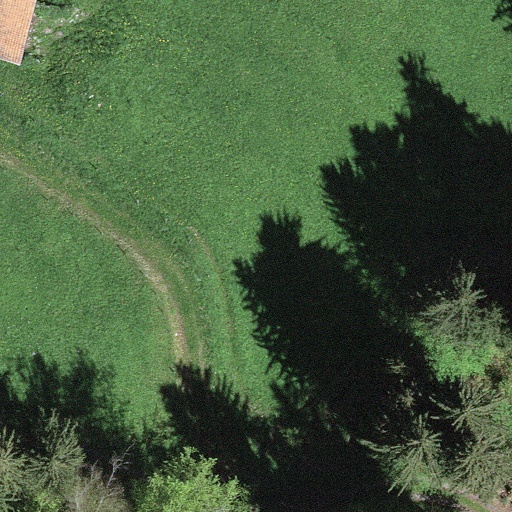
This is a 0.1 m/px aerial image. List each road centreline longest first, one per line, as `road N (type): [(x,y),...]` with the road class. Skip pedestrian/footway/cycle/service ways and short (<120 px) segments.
road 1 (track): [(318,511),(341,497),(231,470),(213,437),(177,273),(140,234),(0,137)]
road 2 (track): [(0,451),(147,482),(203,511)]
road 3 (track): [(341,497),(427,481),(456,484),(492,511)]
